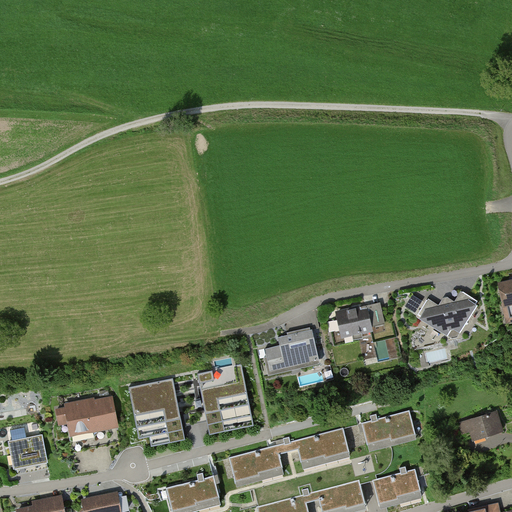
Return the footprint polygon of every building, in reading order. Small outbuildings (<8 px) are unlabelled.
[(511,281),(501,284),(507,313),(511,312),(511,281)] [(441,308),(427,300),(417,316),(422,320),(424,318),(448,333),(450,330),(456,328),(459,330),(478,300),(463,292),(456,305),(449,301),(445,301),(441,308)] [(423,301),(413,295),(406,307),(416,313),(423,301)] [(366,306),(338,313),(344,335),(348,334),(350,342),(359,340),(357,332),(371,329),(371,326),(385,323),(381,308),(367,311),(366,306)] [(281,345),(266,349),(271,371),(320,359),(313,328),(278,336),(281,345)] [(242,365),(199,374),(212,434),(255,425),(242,365)] [(173,379),(129,388),(139,438),(150,436),(152,445),(185,439),(173,379)] [(67,407),(57,409),(60,424),(70,422),(72,432),(69,432),(73,451),(120,442),(112,396),(67,404),(67,407)] [(372,420),(362,422),(365,431),(368,443),(392,437),(392,440),(416,433),(410,410),(378,418),(377,414),(371,415),(372,420)] [(497,411),(461,423),(464,431),(471,429),(475,439),(503,430),(497,411)] [(344,427),(296,440),(298,448),(301,461),(325,454),(326,457),(350,451),(344,427)] [(41,433),(7,441),(14,469),(48,460),(41,433)] [(284,443),(278,445),(280,453),(298,448),(296,440),(291,441),(290,437),(283,438),(284,443)] [(280,453),(278,445),(230,457),(236,480),(260,474),(260,471),(283,465),(280,453)] [(401,472),(373,479),(379,502),(399,497),(398,495),(421,489),(416,468),(407,471),(406,466),(400,467),(401,472)] [(199,478),(166,487),(173,510),(197,504),(196,501),(220,495),(214,474),(204,476),(203,472),(198,474),(199,478)] [(366,502),(360,479),(318,491),(323,511),(346,505),(347,507),(366,502)] [(310,494),(309,487),(303,489),(304,495),(257,507),(258,511),(309,511),(305,495),(310,494)] [(117,494),(85,501),(87,511),(120,511),(128,509),(126,495),(117,497),(117,494)] [(47,505),(19,510),(19,511),(63,511),(61,498),(46,501),(47,505)]
